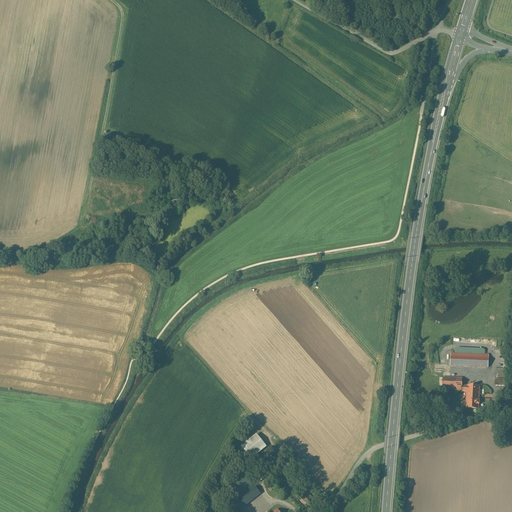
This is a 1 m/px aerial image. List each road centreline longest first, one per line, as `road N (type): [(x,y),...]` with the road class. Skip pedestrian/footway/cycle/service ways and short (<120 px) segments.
road 1 (primary): [(450,75),(412,257),(386,511)]
road 2 (track): [(111,0),(122,11),(87,217),(49,245),(0,253)]
road 3 (unclassified): [(460,36),(436,29),(386,52),(295,0)]
